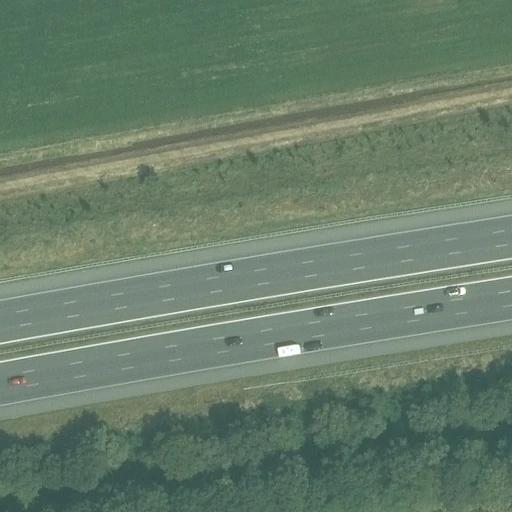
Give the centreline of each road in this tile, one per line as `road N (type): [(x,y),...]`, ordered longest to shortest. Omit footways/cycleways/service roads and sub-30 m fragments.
road 1 (motorway): [(0,386),(511,299)]
road 2 (motorway): [(511,237),(0,322)]
